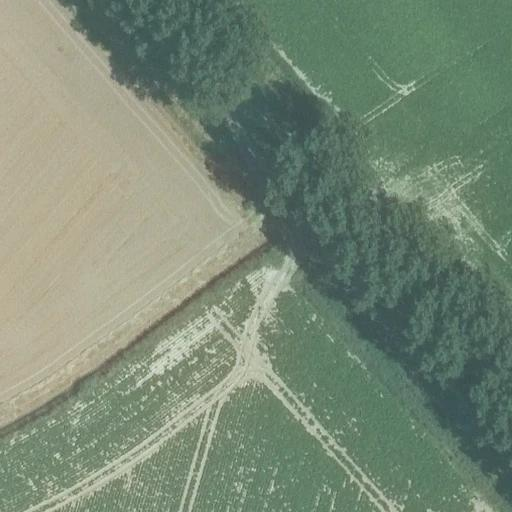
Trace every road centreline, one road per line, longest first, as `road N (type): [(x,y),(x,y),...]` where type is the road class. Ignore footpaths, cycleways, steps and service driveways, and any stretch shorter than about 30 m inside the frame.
road 1 (track): [(135,0),(213,88),(292,228),(511,477)]
road 2 (track): [(404,214),(213,88)]
